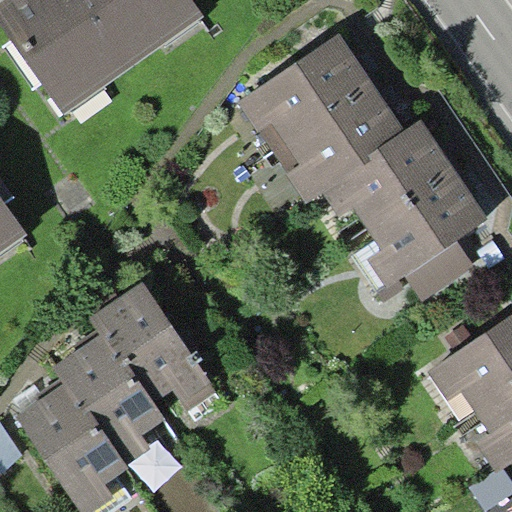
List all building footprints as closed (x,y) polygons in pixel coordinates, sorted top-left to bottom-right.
[(175,0),(2,0),(0,2),(0,35),(58,119),(193,25),(175,0)] [(340,42),(237,105),(307,221),(342,200),(391,280),(489,220),(428,119),(398,137),(340,42)] [(0,215),(0,253),(18,242),(0,215)] [(147,290),(93,321),(152,425),(207,394),(147,290)] [(511,312),(417,377),(487,481),(510,465),(511,467),(511,312)] [(99,336),(48,367),(110,468),(161,436),(152,425),(99,336)] [(57,387),(3,423),(62,511),(81,511),(122,485),(110,468),(57,387)]
